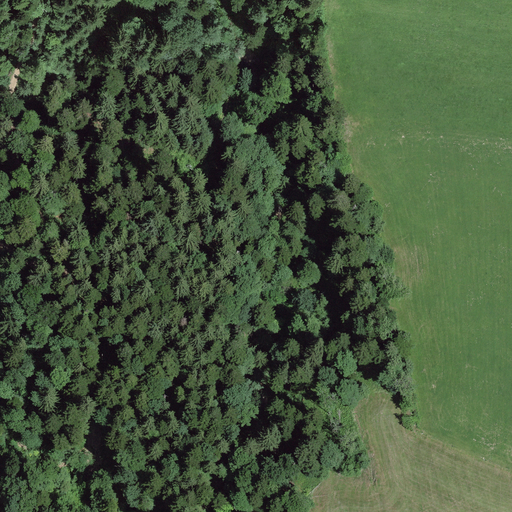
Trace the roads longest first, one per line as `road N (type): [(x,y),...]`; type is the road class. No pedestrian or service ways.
road 1 (track): [(61,247),(134,214),(208,161),(250,60),(270,65),(306,135),(347,173)]
road 2 (track): [(41,0),(7,133),(61,247)]
